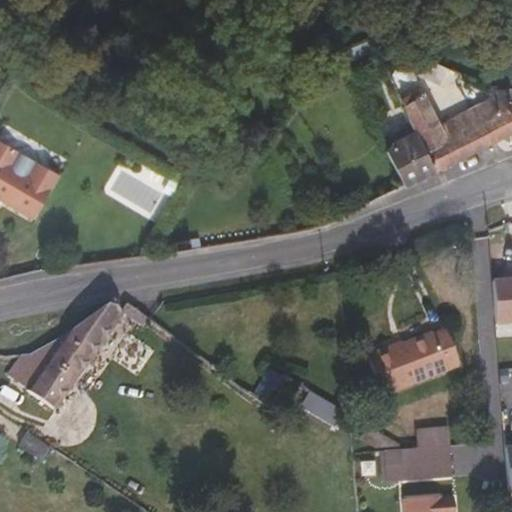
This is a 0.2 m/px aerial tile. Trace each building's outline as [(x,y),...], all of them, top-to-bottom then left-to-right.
[(440,82),(446,68),(395,47),(389,60),(440,82)] [(393,74),(415,84),(419,75),(396,66),(393,74)] [(502,136),(510,141),(508,104),(508,87),(500,91),(495,88),(493,94),(439,122),(421,86),(399,96),(416,130),(434,171),(502,136)] [(405,187),(434,171),(416,130),(390,143),(385,148),(404,184),(405,187)] [(57,172),(35,160),(28,173),(0,156),(0,196),(32,215),(57,172)] [(182,250),(190,248),(188,239),(175,242),(177,251),(182,250)] [(511,279),(492,281),(495,325),(511,323),(511,279)] [(72,327),(70,330),(48,363),(28,391),(28,392),(54,410),(122,315),(119,312),(109,302),(72,327)] [(365,357),(380,397),(456,368),(442,332),(393,351),(391,347),(365,357)] [(15,381),(28,391),(48,363),(33,354),(15,381)] [(50,448),(27,433),(18,446),(41,461),(50,448)] [(417,451),(447,448),(446,437),(416,438),(417,451)] [(450,478),(447,448),(417,451),(383,453),(385,483),(450,478)] [(403,511),(452,511),(452,500),(403,504),(403,511)]
